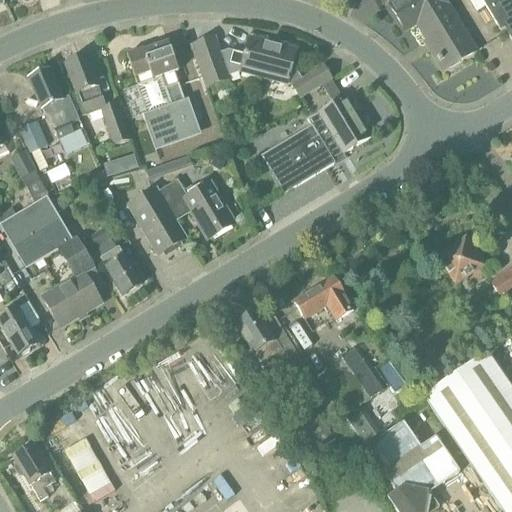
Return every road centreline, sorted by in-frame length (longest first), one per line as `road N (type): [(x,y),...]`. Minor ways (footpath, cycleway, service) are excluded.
road 1 (unclassified): [(442,146),(0,412)]
road 2 (unclassified): [(0,50),(120,10),(208,2),(270,7),(321,24),(372,57),(442,146)]
